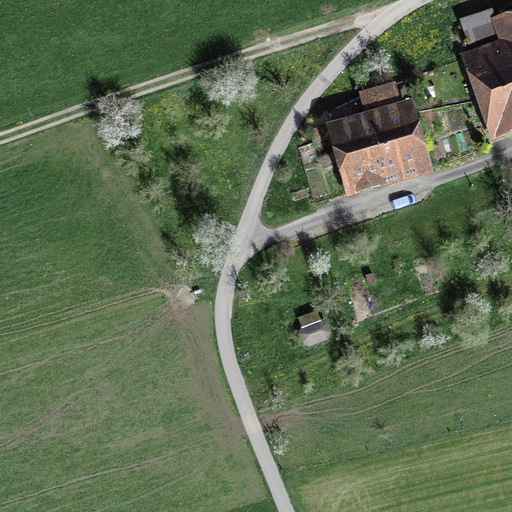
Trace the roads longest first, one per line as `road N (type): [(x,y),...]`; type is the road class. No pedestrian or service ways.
road 1 (unclassified): [(285,511),(236,360),(228,310),(233,260),(273,150),(378,9),(399,0)]
road 2 (track): [(0,140),(378,9)]
